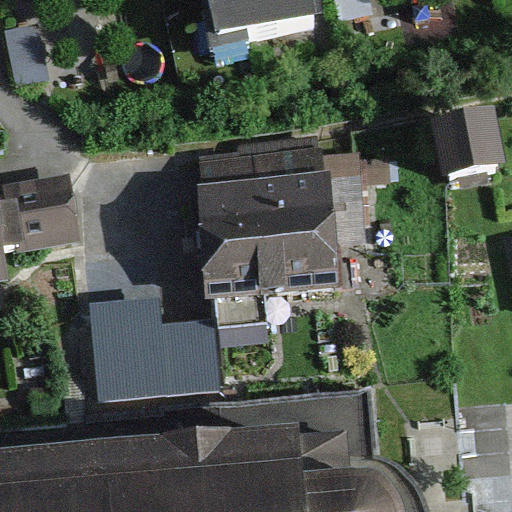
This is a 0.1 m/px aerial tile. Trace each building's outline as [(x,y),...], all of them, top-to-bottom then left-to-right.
[(304,42),(295,0),(178,0),(191,64),(304,42)] [(490,122),(438,133),(450,187),(501,176),(490,122)] [(69,179),(13,189),(24,256),(81,246),(69,179)] [(313,179),(184,191),(195,303),(324,291),(313,179)] [(0,235),(0,293),(9,292),(0,235)] [(131,386),(220,383),(217,316),(129,319),(131,386)] [(398,511),(391,496),(372,485),(350,483),(346,435),(0,466),(0,511),(398,511)]
